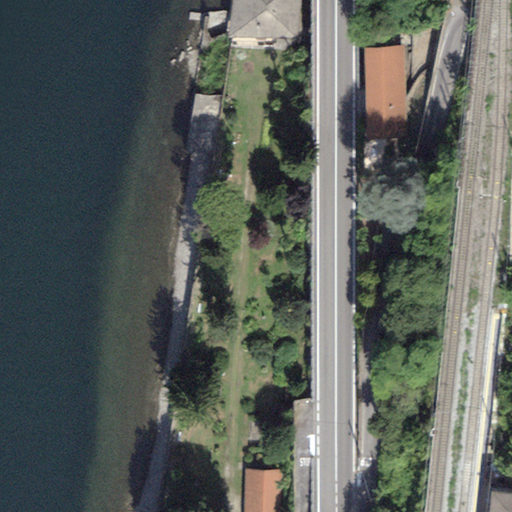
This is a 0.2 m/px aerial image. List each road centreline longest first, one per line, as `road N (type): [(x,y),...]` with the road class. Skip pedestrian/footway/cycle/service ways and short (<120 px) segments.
road 1 (tertiary): [(511,34),(455,38),(375,358),(371,456),(349,511)]
road 2 (primary): [(335,511),(335,0)]
